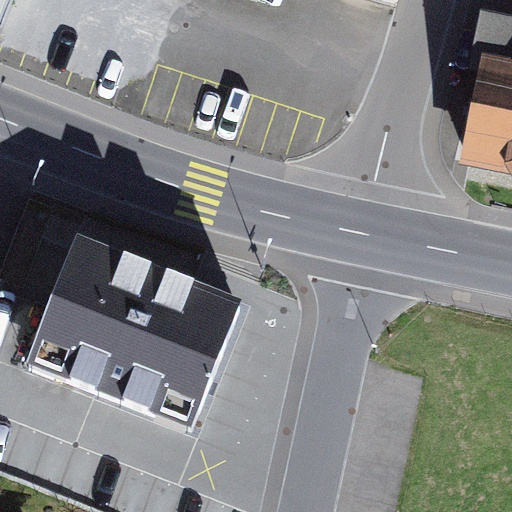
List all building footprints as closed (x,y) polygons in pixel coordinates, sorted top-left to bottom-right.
[(18,0),(0,0),(0,39),(3,41),(18,0)] [(33,0),(11,58),(123,102),(163,0),(33,0)] [(396,0),(315,0),(391,21),(396,0)] [(511,74),(488,70),(466,182),(511,190),(511,74)] [(248,300),(77,233),(25,366),(196,432),(248,300)]
